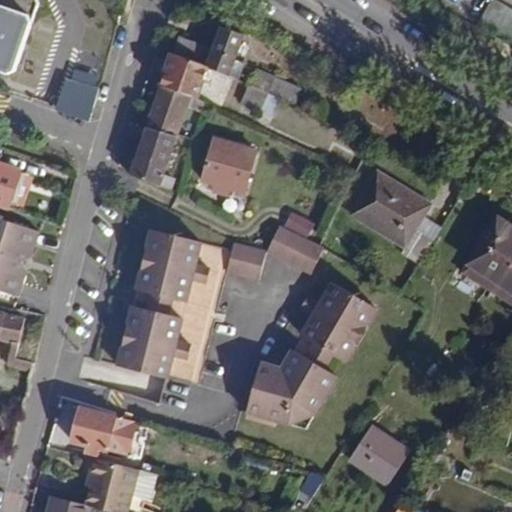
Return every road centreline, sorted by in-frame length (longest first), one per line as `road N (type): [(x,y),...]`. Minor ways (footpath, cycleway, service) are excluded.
road 1 (residential): [(110,139),(13,511)]
road 2 (primary): [(291,0),(466,96)]
road 3 (primary): [(466,96),(327,0)]
road 4 (residential): [(151,0),(110,139)]
